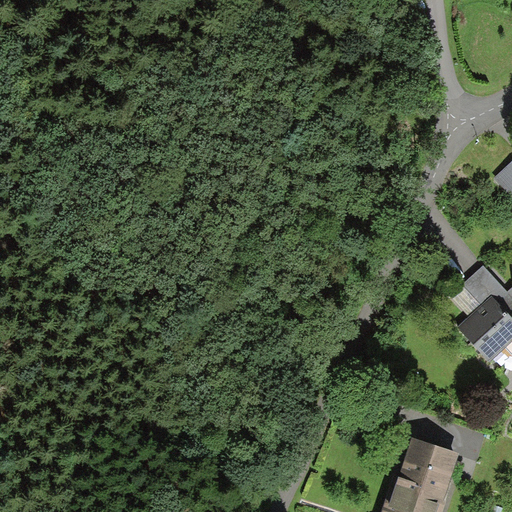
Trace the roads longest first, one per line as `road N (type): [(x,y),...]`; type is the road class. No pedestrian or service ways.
road 1 (unclassified): [(453,126),(277,511)]
road 2 (unclassified): [(453,126),(435,0)]
